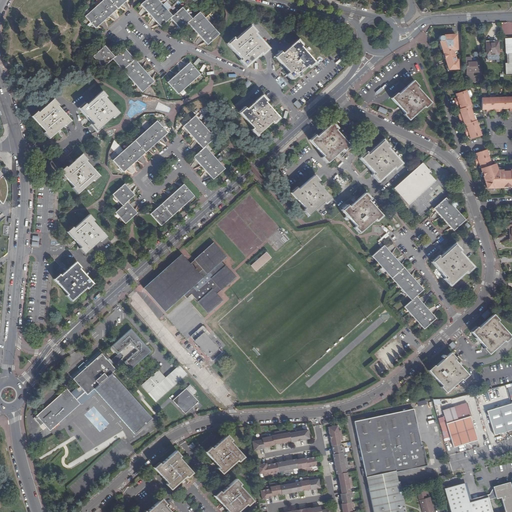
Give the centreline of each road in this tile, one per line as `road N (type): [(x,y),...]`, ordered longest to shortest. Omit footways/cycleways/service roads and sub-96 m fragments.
road 1 (secondary): [(19,386),(73,327),(302,123)]
road 2 (residential): [(316,413),(360,402),(391,383),(473,310),(489,269),(474,204)]
road 3 (residential): [(84,511),(189,428),(316,413)]
road 4 (residential): [(6,380),(24,202),(19,146)]
road 5 (residential): [(302,123),(270,84),(143,32),(132,15)]
road 6 (residential): [(450,160),(329,99)]
